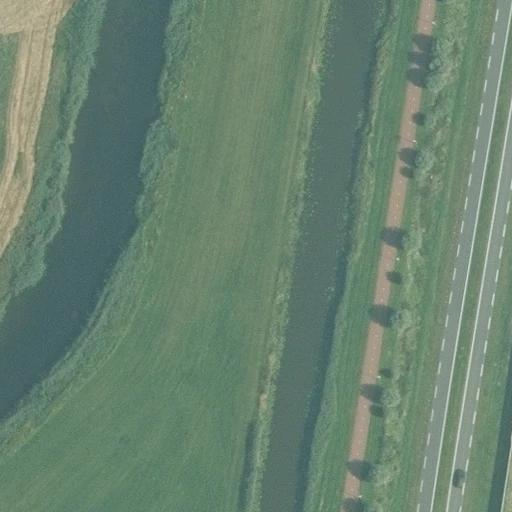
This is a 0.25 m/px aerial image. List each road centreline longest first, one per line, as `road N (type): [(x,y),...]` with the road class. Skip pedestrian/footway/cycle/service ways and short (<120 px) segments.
road 1 (primary): [(504,0),(424,511)]
road 2 (primary): [(456,511),(511,139)]
